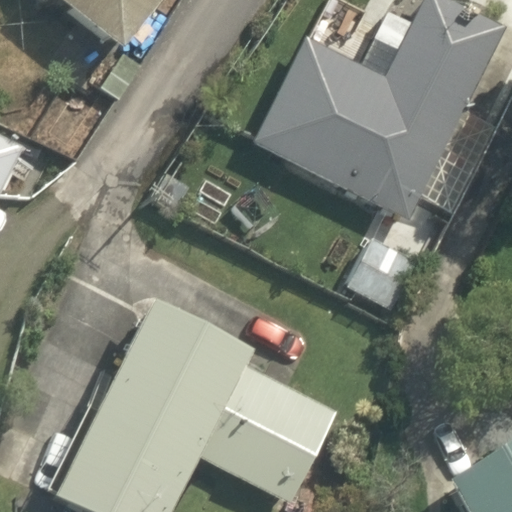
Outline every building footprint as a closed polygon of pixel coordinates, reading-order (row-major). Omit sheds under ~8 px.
[(37,0),(112,59),(158,0),(37,0)] [(243,148),(399,226),(412,202),(446,219),(492,128),(459,112),(498,33),(432,0),(414,0),(401,27),(381,16),(368,42),(389,53),(375,81),(296,41),(243,148)] [(339,298),(386,321),(413,267),(366,244),(339,298)] [(40,505),(54,511),(163,511),(189,462),(282,510),(329,419),(237,371),(243,359),(142,306),(40,505)] [(334,433),(324,466),(352,475),(362,442),(334,433)] [(511,511),(511,435),(434,488),(449,511),(511,511)]
